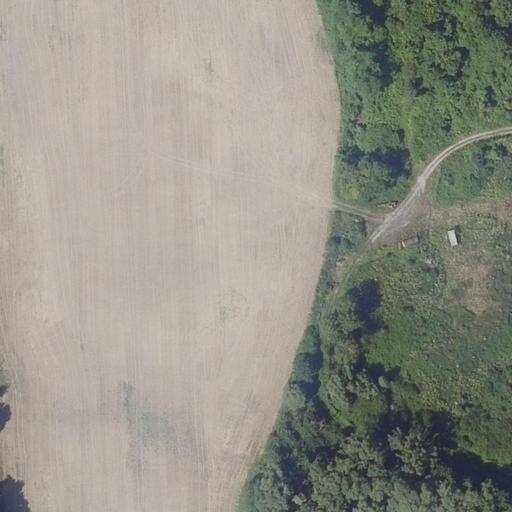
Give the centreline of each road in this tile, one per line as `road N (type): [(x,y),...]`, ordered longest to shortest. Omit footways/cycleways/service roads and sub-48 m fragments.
road 1 (track): [(511,467),(462,456),(451,431),(458,337),(419,190),(435,162),(462,143),(511,130)]
road 2 (track): [(398,224),(349,261),(332,295),(320,407),(330,418),(462,456)]
road 3 (track): [(393,0),(407,57),(403,139),(419,190)]
road 4 (track): [(506,205),(398,224),(332,201)]
